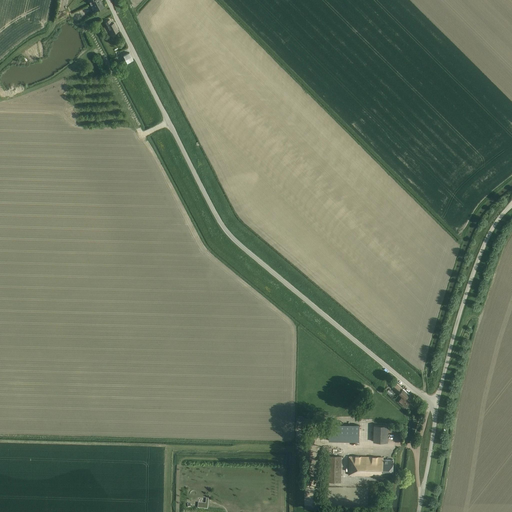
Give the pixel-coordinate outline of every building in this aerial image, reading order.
[(88,0),(89,2),(89,1),(91,4),(92,4),(96,11),(103,7),(100,0),(88,0)] [(111,34),(118,31),(115,23),(112,24),(110,19),(105,22),(111,34)] [(123,55),(127,63),(133,60),(129,52),(123,55)] [(393,388),(399,393),(403,389),(396,383),(393,388)] [(410,394),(404,389),(403,389),(399,393),(399,394),(403,396),(399,401),(406,407),(410,402),(406,398),(410,394)] [(360,424),(329,424),(329,440),(359,441),(360,424)] [(388,425),(373,425),(373,442),(388,442),(388,425)] [(328,482),(341,482),(342,456),(328,456),(328,482)] [(383,457),(349,456),(348,474),(383,475),(383,474),(393,474),(393,459),(383,459),(383,457)] [(198,503),(197,509),(207,510),(208,500),(206,499),(205,504),(198,503)]
